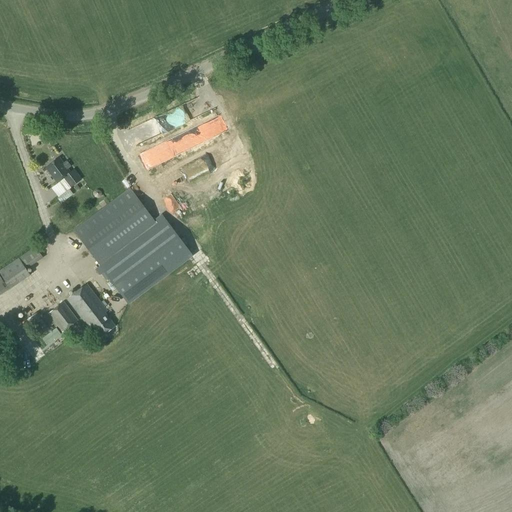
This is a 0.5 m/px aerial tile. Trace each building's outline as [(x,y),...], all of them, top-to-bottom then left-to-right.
[(58,159),(46,168),(58,183),(64,178),(71,187),(81,180),(73,171),(70,173),(67,170),(70,167),(66,162),(63,164),(58,159)] [(129,188),(73,230),(104,273),(160,230),(129,188)] [(68,189),(59,197),(56,199),(60,204),(72,195),(68,189)] [(27,272),(25,269),(43,259),(35,247),(18,258),(18,257),(0,269),(0,295),(8,290),(6,286),(27,272)] [(86,285),(67,300),(87,326),(89,324),(100,338),(114,326),(104,313),(107,311),(86,285)] [(63,302),(47,314),(62,333),(78,321),(63,302)] [(38,312),(26,321),(38,337),(50,329),(38,312)] [(26,334),(14,342),(26,361),(39,353),(26,334)]
